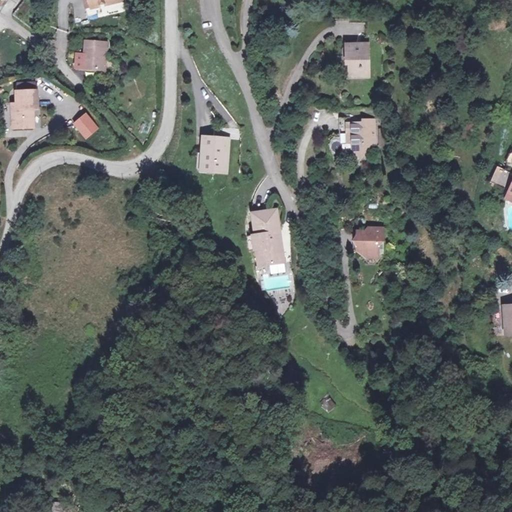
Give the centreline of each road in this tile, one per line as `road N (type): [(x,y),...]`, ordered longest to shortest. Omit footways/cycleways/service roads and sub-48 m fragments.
road 1 (residential): [(0,259),(12,213),(39,163),(134,168),(164,138),(171,0)]
road 2 (residential): [(214,0),(293,211)]
